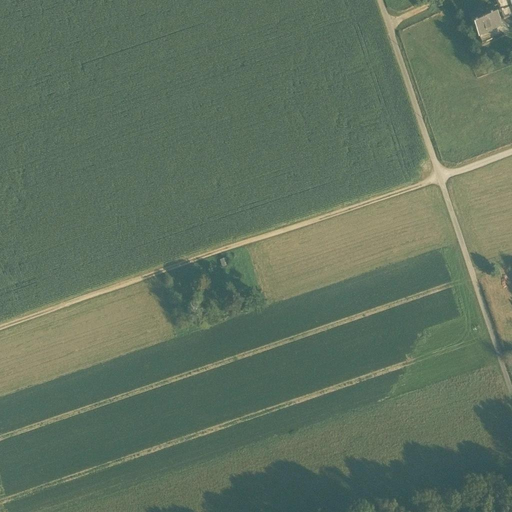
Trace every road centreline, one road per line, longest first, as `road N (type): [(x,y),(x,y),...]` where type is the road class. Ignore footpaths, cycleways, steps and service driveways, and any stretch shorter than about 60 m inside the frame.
road 1 (track): [(438,176),(0,328)]
road 2 (track): [(511,391),(438,176)]
road 3 (unclassified): [(438,176),(379,0)]
